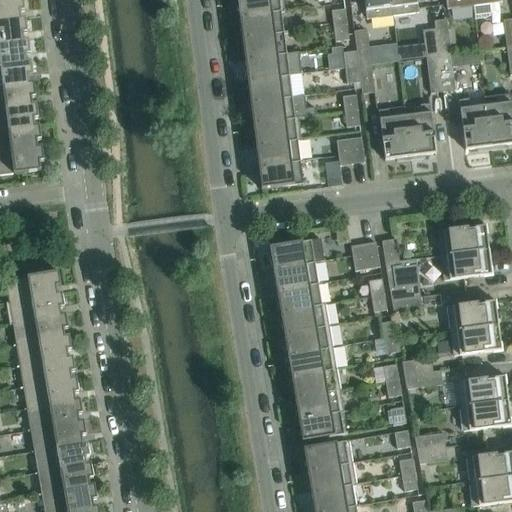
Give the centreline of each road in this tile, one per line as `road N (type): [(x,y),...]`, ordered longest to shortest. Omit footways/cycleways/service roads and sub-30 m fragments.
road 1 (residential): [(145,511),(91,189)]
road 2 (residential): [(272,511),(228,223)]
road 3 (residential): [(228,223),(511,187)]
road 4 (residential): [(228,223),(196,0)]
road 5 (residential): [(91,189),(68,0)]
